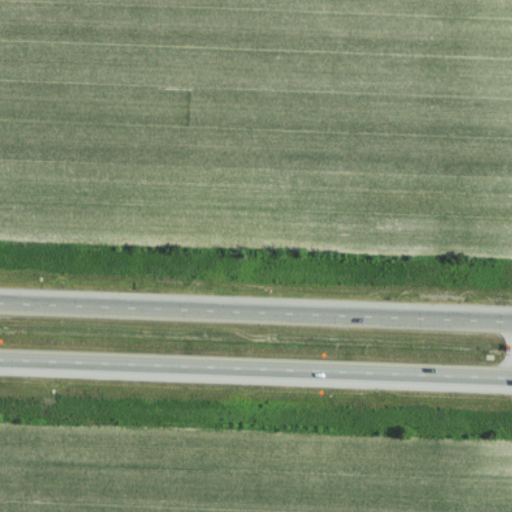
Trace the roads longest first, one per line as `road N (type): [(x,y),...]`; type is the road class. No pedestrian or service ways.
road 1 (motorway): [(511,319),(0,301)]
road 2 (motorway): [(0,360),(511,377)]
